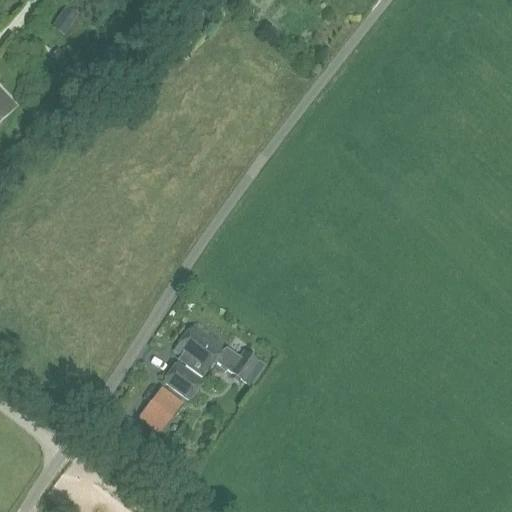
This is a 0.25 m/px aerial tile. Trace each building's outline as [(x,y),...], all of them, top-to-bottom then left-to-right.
[(77,14),(65,6),(52,27),(64,35),(77,14)] [(57,67),(68,56),(63,50),(51,62),(57,67)] [(0,119),(12,108),(0,96),(0,119)] [(224,351),(192,327),(173,352),(181,358),(177,364),(202,379),(213,361),(217,363),(216,365),(249,387),(262,367),(242,354),(238,359),(225,350),(224,351)] [(175,364),(164,379),(187,397),(199,382),(175,364)] [(159,391),(138,419),(152,430),(173,402),(159,391)]
